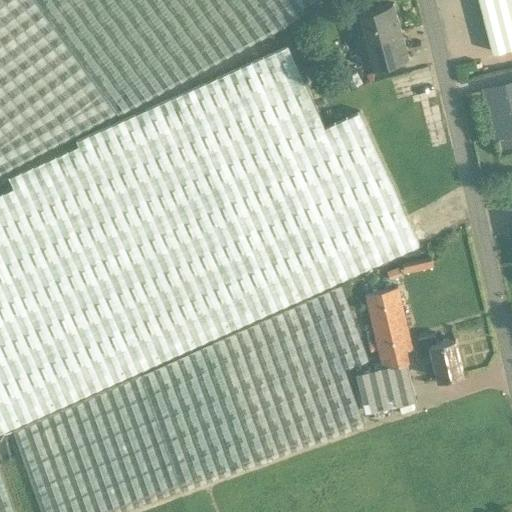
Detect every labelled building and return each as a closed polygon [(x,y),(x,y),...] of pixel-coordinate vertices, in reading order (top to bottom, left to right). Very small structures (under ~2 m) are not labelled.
[(0,0),(0,171),(115,110),(314,10),(306,0),(0,0)] [(511,44),(511,0),(479,0),(492,49),(511,44)] [(368,67),(406,56),(392,3),(354,13),(368,67)] [(0,431),(418,245),(358,110),(323,126),(286,45),(75,139),(78,145),(6,177),(11,188),(0,193),(0,431)] [(495,135),(498,135),(501,149),(511,146),(511,81),(483,89),(495,135)] [(369,356),(342,281),(15,426),(16,429),(13,431),(41,511),(114,511),(364,422),(344,365),(369,356)] [(364,292),(381,365),(357,371),(366,409),(415,397),(406,360),(408,359),(406,347),(411,345),(398,285),(364,292)] [(436,378),(461,372),(454,338),(435,342),(433,333),(417,337),(420,355),(431,353),(436,378)] [(15,511),(0,469),(0,511),(15,511)]
